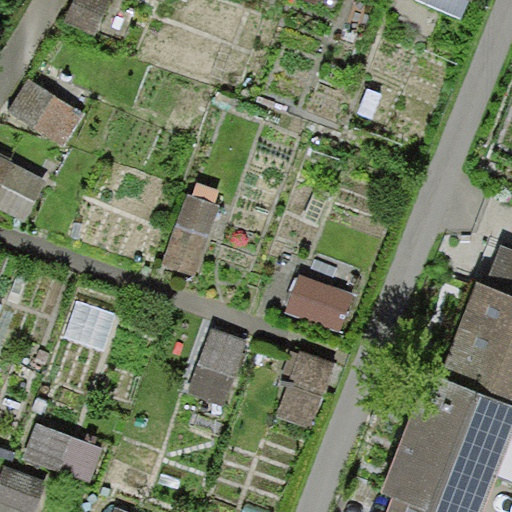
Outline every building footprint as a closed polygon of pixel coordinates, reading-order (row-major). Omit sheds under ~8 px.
[(76,0),(67,24),(97,35),(110,0),(76,0)] [(471,0),(433,0),(467,12),(471,0)] [(69,140),(85,114),(32,81),(15,108),(69,140)] [(48,179),(0,157),(0,206),(30,220),(48,179)] [(219,206),(184,198),(167,266),(202,275),(219,206)] [(511,252),(504,250),(489,291),(475,286),(438,384),(421,377),(376,495),(398,504),(394,511),(483,511),(511,438),(511,252)] [(355,295),(300,275),(287,311),(343,331),(355,295)] [(224,405),(249,347),(216,333),(190,391),(224,405)] [(332,364),(293,354),(276,415),(315,426),(332,364)] [(103,447),(38,427),(28,460),(93,479),(103,447)] [(36,511),(47,483),(3,467),(0,476),(0,511),(36,511)]
